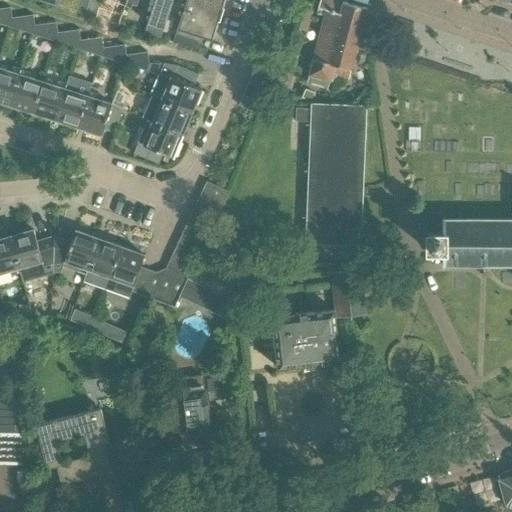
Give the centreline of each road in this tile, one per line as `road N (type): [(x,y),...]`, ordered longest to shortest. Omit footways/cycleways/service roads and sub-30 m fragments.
road 1 (residential): [(118,180),(165,196),(186,189),(261,0)]
road 2 (residential): [(309,499),(511,437)]
road 3 (residential): [(118,180),(88,158),(0,130)]
